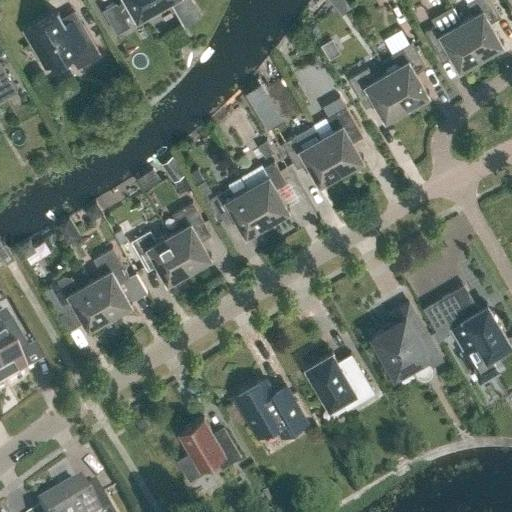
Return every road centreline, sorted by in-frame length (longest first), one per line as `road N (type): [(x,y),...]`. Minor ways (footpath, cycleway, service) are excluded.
road 1 (residential): [(0,462),(290,271),(457,183)]
road 2 (residential): [(457,183),(438,144),(453,118),(511,69)]
